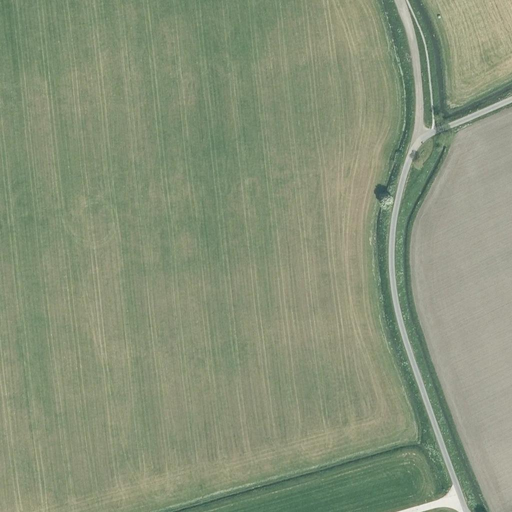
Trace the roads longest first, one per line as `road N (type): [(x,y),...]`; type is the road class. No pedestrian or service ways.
road 1 (unclassified): [(465,511),(393,286),(399,190),(414,147),(433,131)]
road 2 (track): [(414,147),(418,78),(398,0)]
